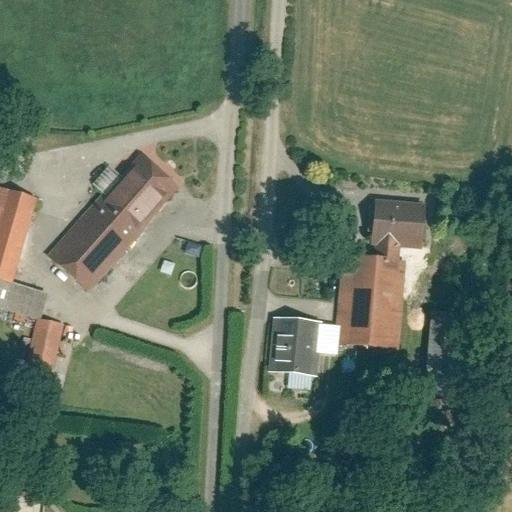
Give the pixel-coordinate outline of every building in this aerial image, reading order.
[(90,292),(177,188),(140,156),(123,176),(111,166),(92,189),(100,196),(49,258),(90,292)] [(35,200),(0,189),(0,311),(37,323),(45,297),(9,287),(35,200)] [(424,206),(372,201),(368,247),(373,248),(372,259),(398,261),(399,250),(420,252),(424,206)] [(477,237),(455,236),(453,259),(475,260),(477,237)] [(372,259),(341,256),(333,346),(397,352),(405,262),(398,261),(372,259)] [(476,318),(429,314),(423,396),(470,400),(476,318)] [(320,325),(272,320),(267,374),(315,379),(320,325)] [(66,327),(41,322),(31,375),(56,379),(66,327)]
